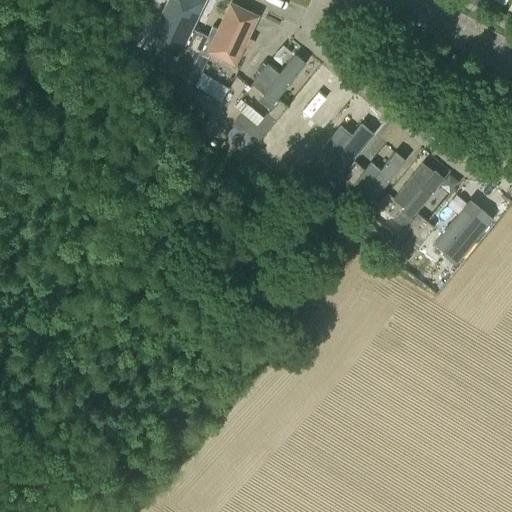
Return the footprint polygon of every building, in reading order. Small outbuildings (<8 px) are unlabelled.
[(176,0),(160,30),(180,42),(202,0),(176,0)] [(263,16),(236,2),(211,50),(238,65),(263,16)] [(192,48),(200,32),(191,27),(183,44),(192,48)] [(200,52),(208,36),(200,32),(192,48),(200,52)] [(150,56),(168,63),(175,44),(157,37),(150,56)] [(192,48),(183,44),(171,70),(173,71),(181,75),(192,48)] [(193,49),(192,48),(181,75),(181,76),(196,84),(203,70),(209,56),(200,52),(193,49)] [(300,56),(291,48),(260,88),(270,96),(300,56)] [(230,86),(203,70),(196,84),(221,100),(230,86)] [(264,102),(269,106),(274,100),(264,92),(259,99),(264,102)] [(280,97),(268,111),(275,118),(288,103),(280,97)] [(242,110),(243,111),(258,123),(264,116),(248,102),(242,110)] [(255,142),(275,118),(268,111),(264,116),(258,123),(243,111),(233,123),(235,124),(255,141),(255,142)] [(337,176),(375,132),(360,121),(350,132),(341,124),(321,150),(332,157),(325,165),(337,176)] [(412,158),(400,148),(368,187),(381,196),(412,158)] [(285,179),(293,170),(283,161),(275,171),(285,179)] [(423,161),(387,209),(409,226),(446,178),(423,161)] [(353,184),(366,169),(358,163),(346,178),(353,184)] [(303,179),(293,170),(285,179),(295,188),(303,179)] [(411,261),(437,281),(489,215),(464,195),(411,261)] [(415,236),(428,221),(420,215),(409,229),(414,234),(415,236)] [(423,242),(435,227),(428,221),(415,236),(423,242)]
